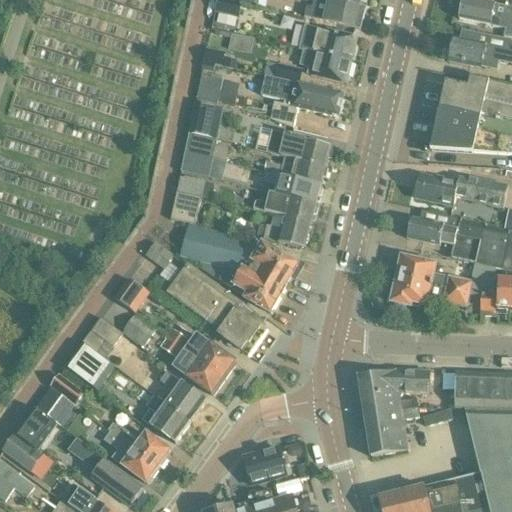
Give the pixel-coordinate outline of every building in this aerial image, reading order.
[(261,0),(261,5),(288,10),(290,0),(261,0)] [(315,0),(315,1),(365,12),(367,0),(315,0)] [(511,9),(464,0),(463,0),(459,21),(506,31),(504,40),(511,40),(511,9)] [(244,6),(219,1),(216,14),(241,19),(244,6)] [(360,32),(365,12),(315,1),(313,11),(309,10),(306,19),(360,32)] [(304,53),(307,53),(352,64),(357,41),(320,33),(320,35),(309,32),(304,53)] [(460,42),(454,41),(451,52),(449,54),(448,59),(449,61),(449,65),(480,71),(496,74),(499,63),(511,65),(511,44),(462,34),(460,42)] [(205,62),(215,65),(225,67),(226,62),(228,52),(208,48),(207,53),(205,62)] [(311,70),(309,77),(346,86),(352,64),(307,53),(304,68),(311,70)] [(225,67),(224,69),(235,71),(236,64),(226,62),(225,67)] [(214,67),(204,64),(203,72),(213,74),(214,67)] [(279,67),(276,80),(301,86),(304,72),(279,67)] [(453,76),(484,82),(486,74),(454,68),(453,76)] [(202,77),(197,101),(218,106),(223,82),(202,77)] [(301,86),(276,80),(266,78),(261,97),(284,103),(284,106),(274,104),(271,122),(293,131),(297,115),(296,115),(296,110),(334,118),(333,119),(339,116),(344,96),(301,86)] [(511,91),(472,81),(470,90),(446,84),(430,152),(511,157),(511,91)] [(238,114),(241,96),(225,93),(221,111),(238,114)] [(224,112),(196,106),(189,136),(217,142),(224,112)] [(260,138),(259,122),(230,123),(231,139),(260,138)] [(284,160),(326,170),(329,161),(331,162),(333,154),(331,153),(331,151),(304,144),(305,141),(286,136),(272,132),(267,155),(279,159),(284,160)] [(217,142),(189,136),(185,155),(213,161),(217,142)] [(213,161),(185,155),(181,174),(209,180),(213,161)] [(226,191),(229,158),(217,157),(214,190),(226,191)] [(269,165),(266,175),(321,188),(323,179),(326,180),(328,172),(326,171),(326,170),(284,160),(282,168),(269,165)] [(275,197),(288,200),(316,207),(318,198),(321,198),(323,191),(320,189),(321,188),(266,175),(264,184),(277,188),(275,197)] [(205,185),(206,183),(180,177),(177,194),(202,199),(209,201),(212,186),(205,185)] [(420,178),(415,200),(452,209),(454,201),(458,183),(437,179),(437,181),(420,178)] [(459,179),(458,183),(454,201),(464,203),(464,201),(503,210),(509,189),(466,179),(466,181),(459,179)] [(202,199),(177,194),(171,222),(196,227),(202,199)] [(265,215),(283,219),(311,226),(313,217),(316,217),(318,210),(316,208),(316,207),(288,200),(275,197),(270,195),(267,205),(258,203),(255,205),(254,211),(265,214),(265,215)] [(438,246),(454,249),(451,261),(475,267),(496,271),(502,273),(511,274),(511,231),(511,232),(511,233),(422,213),(420,222),(413,220),(411,229),(408,231),(407,237),(409,239),(408,240),(438,247),(438,246)] [(311,226),(283,219),(280,231),(267,228),(264,241),(301,250),(306,247),(311,226)] [(298,268),(256,244),(197,229),(193,228),(186,238),(184,245),(180,259),(190,262),(190,259),(203,262),(198,269),(245,301),(270,315),(298,268)] [(165,272),(174,259),(156,245),(146,258),(165,272)] [(433,276),(435,267),(402,260),(397,280),(469,296),(471,284),(447,279),(433,276)] [(145,293),(150,296),(162,306),(170,295),(206,321),(202,327),(217,338),(219,336),(241,352),(247,343),(249,345),(260,330),(246,320),(251,314),(187,267),(182,274),(179,271),(168,287),(156,278),(145,293)] [(471,284),(469,296),(481,296),(494,297),(496,271),(475,267),(471,284)] [(466,309),(469,296),(397,280),(391,305),(411,309),(411,307),(418,309),(421,307),(425,308),(427,311),(429,313),(432,314),(435,313),(438,311),(440,303),(466,309)] [(150,296),(145,293),(129,281),(115,301),(136,316),(150,296)] [(511,282),(498,282),(497,297),(497,304),(497,313),(498,313),(498,310),(511,311),(511,282)] [(481,303),(480,318),(497,319),(497,313),(497,304),(497,297),(494,297),(481,296),(481,303)] [(137,317),(123,336),(143,352),(157,333),(137,317)] [(83,346),(84,346),(106,362),(123,336),(101,321),(83,346)] [(223,382),(235,365),(196,337),(191,344),(173,331),(167,341),(223,382)] [(161,349),(178,361),(173,369),(211,397),(223,382),(167,341),(161,349)] [(80,351),(65,370),(87,385),(97,393),(116,370),(105,362),(84,346),(83,346),(80,351)] [(362,400),(398,394),(399,396),(429,398),(430,375),(396,373),(363,378),(359,384),(362,400)] [(173,393),(165,404),(191,425),(207,404),(166,374),(159,383),(173,393)] [(511,378),(507,378),(456,376),(455,412),(511,413),(511,378)] [(60,378),(51,389),(68,401),(70,402),(78,391),(60,378)] [(45,398),(44,399),(66,416),(74,406),(69,403),(51,390),(45,398)] [(398,394),(362,400),(365,419),(402,413),(417,411),(416,402),(399,404),(397,396),(399,396),(398,394)] [(175,446),(191,425),(165,404),(156,416),(149,410),(141,421),(175,446)] [(417,411),(402,413),(365,419),(371,459),(406,454),(401,423),(419,420),(417,411)] [(35,412),(16,438),(36,453),(55,427),(44,418),(36,412),(35,412)] [(511,511),(511,413),(455,412),(465,412),(480,476),(380,500),(383,511),(511,511)] [(450,413),(424,420),(426,430),(453,423),(450,413)] [(165,460),(170,454),(145,435),(140,443),(119,427),(117,428),(113,425),(108,432),(110,434),(120,441),(160,471),(167,461),(165,460)] [(153,481),(160,471),(120,441),(110,434),(104,443),(118,453),(112,461),(146,486),(151,479),(153,481)] [(31,475),(43,458),(36,453),(16,438),(4,454),(31,475)] [(77,441),(68,453),(93,471),(91,473),(92,481),(103,488),(102,489),(103,489),(129,509),(136,500),(137,501),(143,493),(142,492),(143,490),(105,463),(106,462),(77,441)] [(278,450),(244,460),(252,488),(286,478),(278,450)] [(22,482),(0,465),(0,481),(15,492),(27,501),(36,489),(23,480),(22,482)] [(297,468),(299,473),(300,480),(308,478),(306,471),(305,466),(297,468)] [(0,500),(5,505),(15,492),(0,481),(0,500)] [(108,511),(95,503),(97,502),(73,486),(67,494),(70,495),(64,504),(75,511),(108,511)] [(295,511),(292,498),(274,503),(271,493),(248,499),(251,508),(246,509),(245,506),(234,509),(234,511),(295,511)] [(75,511),(64,504),(62,502),(55,511),(75,511)]
